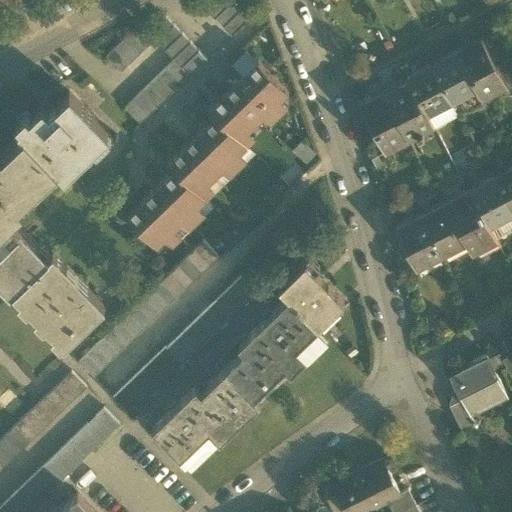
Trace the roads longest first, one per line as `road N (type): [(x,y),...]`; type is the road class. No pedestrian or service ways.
road 1 (residential): [(409,386),(344,155),(287,0)]
road 2 (residential): [(234,511),(409,386)]
road 3 (residential): [(128,0),(0,71)]
road 4 (residential): [(469,511),(409,386)]
